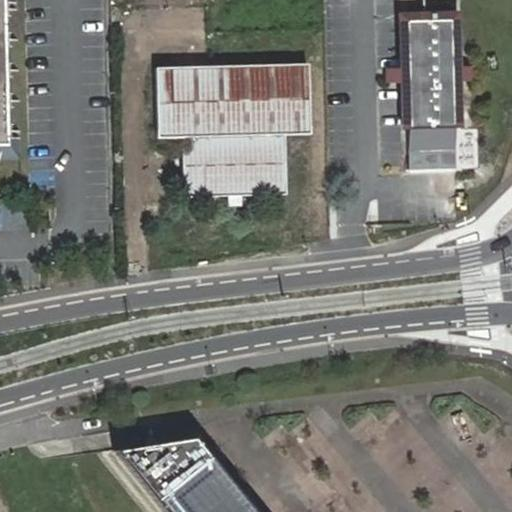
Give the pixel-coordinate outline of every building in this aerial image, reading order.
[(0,0),(0,159),(19,158),(19,135),(6,136),(2,4),(15,4),(15,0),(0,0)] [(437,0),(420,0),(421,21),(438,21),(437,0)] [(438,21),(421,21),(404,21),(408,164),(456,163),(455,127),(452,20),(438,21)] [(452,20),(455,127),(460,126),(459,77),(459,67),(457,20),(452,20)] [(156,67),(158,135),(180,134),(181,182),(196,196),(271,194),(285,180),(284,133),(308,132),(306,64),(156,67)] [(459,67),(459,77),(471,77),(470,66),(459,67)] [(241,511),(185,443),(106,457),(150,511),(241,511)]
